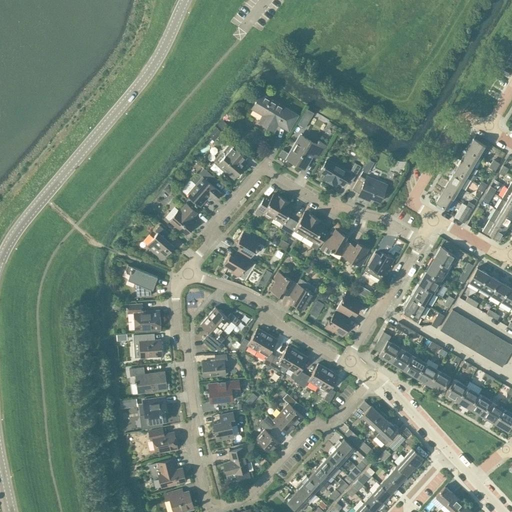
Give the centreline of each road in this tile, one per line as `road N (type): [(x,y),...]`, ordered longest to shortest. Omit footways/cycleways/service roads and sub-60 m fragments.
road 1 (residential): [(371,374),(336,420),(314,423),(247,496),(208,509),(175,305),(175,284),(184,275)]
road 2 (unclassified): [(0,261),(42,197),(148,73),(185,0)]
road 3 (residential): [(184,275),(211,226),(263,166),(323,203),(384,220),(418,241)]
road 4 (residential): [(352,363),(274,320),(258,301),(184,275)]
road 5 (residential): [(504,373),(378,307)]
road 6 (residential): [(484,126),(455,134),(416,199),(433,218)]
